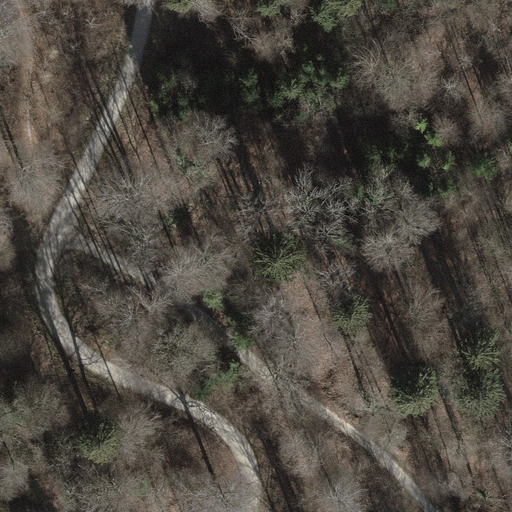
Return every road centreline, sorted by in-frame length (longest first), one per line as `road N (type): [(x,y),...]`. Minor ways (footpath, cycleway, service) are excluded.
road 1 (track): [(55,234),(181,293),(237,350),(353,434),(434,511)]
road 2 (track): [(250,511),(255,477),(239,442),(209,412),(87,361),(62,336),(42,280),(55,234)]
road 3 (track): [(62,215),(137,51),(145,0)]
